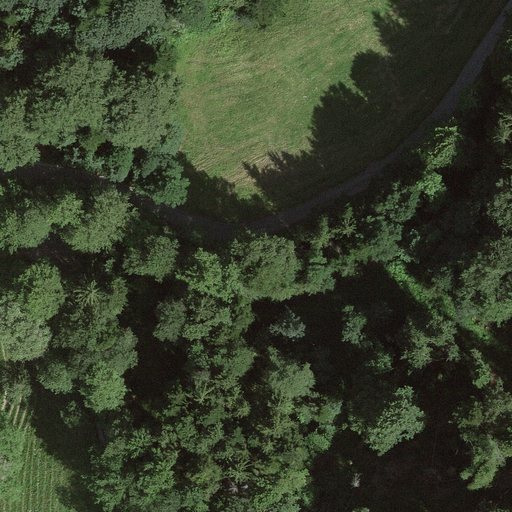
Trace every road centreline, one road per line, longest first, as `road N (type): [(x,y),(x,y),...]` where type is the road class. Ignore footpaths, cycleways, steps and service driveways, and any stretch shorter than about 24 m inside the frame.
road 1 (track): [(511,11),(402,152),(279,220),(223,228),(111,186),(0,169)]
road 2 (track): [(0,228),(53,275),(135,511)]
